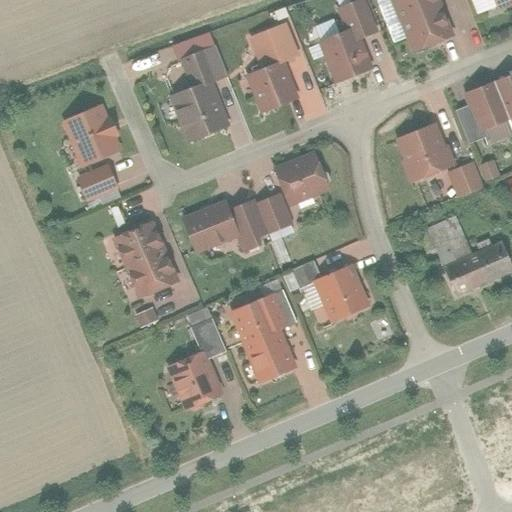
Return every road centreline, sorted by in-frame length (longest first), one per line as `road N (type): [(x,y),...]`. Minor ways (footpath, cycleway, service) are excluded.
road 1 (residential): [(63,511),(419,360)]
road 2 (residential): [(101,68),(150,180),(337,107)]
road 3 (track): [(257,511),(511,406)]
road 4 (residential): [(419,360),(363,224),(337,107)]
road 5 (residential): [(337,107),(511,35)]
road 6 (residential): [(482,505),(419,360)]
